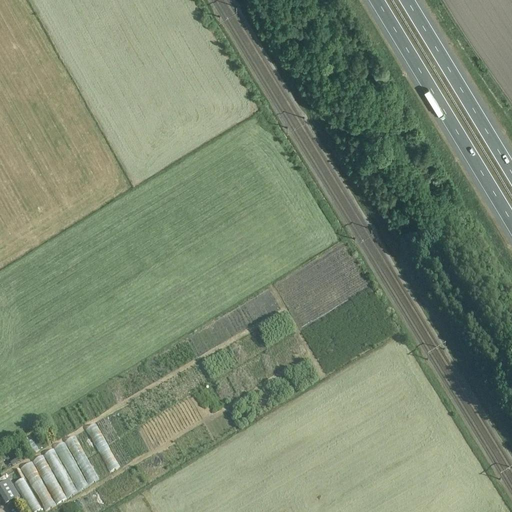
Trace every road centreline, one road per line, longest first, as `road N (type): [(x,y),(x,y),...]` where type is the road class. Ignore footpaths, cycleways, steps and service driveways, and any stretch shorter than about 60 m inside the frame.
road 1 (motorway): [(372,0),(511,230)]
road 2 (motorway): [(511,181),(402,0)]
